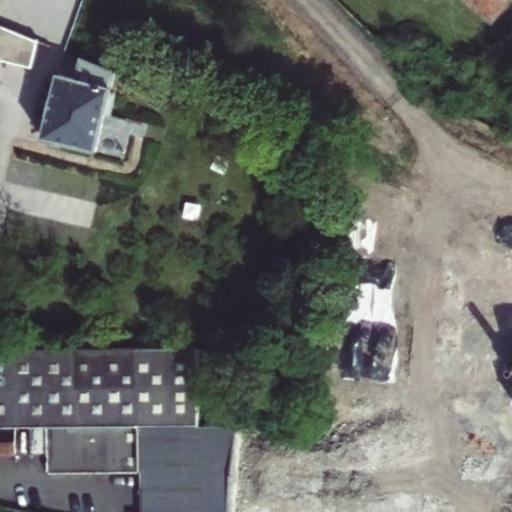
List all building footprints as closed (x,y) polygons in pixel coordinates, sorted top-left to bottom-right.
[(0,0),(0,26),(39,41),(49,18),(56,20),(61,8),(53,5),(55,2),(50,0),(0,0)] [(463,0),(491,24),(511,0),(463,0)] [(0,26),(0,59),(32,66),(39,41),(0,26)] [(116,71),(80,57),(75,79),(56,75),(51,97),(48,110),(41,137),(97,151),(116,71)] [(48,110),(51,97),(45,96),(43,96),(40,98),(39,100),(39,101),(38,103),(39,106),(41,108),(42,109),(48,110)] [(410,329),(379,325),(395,185),(363,181),(334,430),(398,437),(404,385),(374,381),(377,360),(406,363),(410,329)] [(33,457),(50,457),(50,477),(136,477),(135,511),(224,511),(232,430),(197,426),(197,414),(197,349),(0,350),(0,431),(17,432),(33,432),(33,457)] [(399,378),(411,379),(411,368),(399,367),(399,378)] [(0,456),(16,457),(17,432),(0,431),(0,456)]
